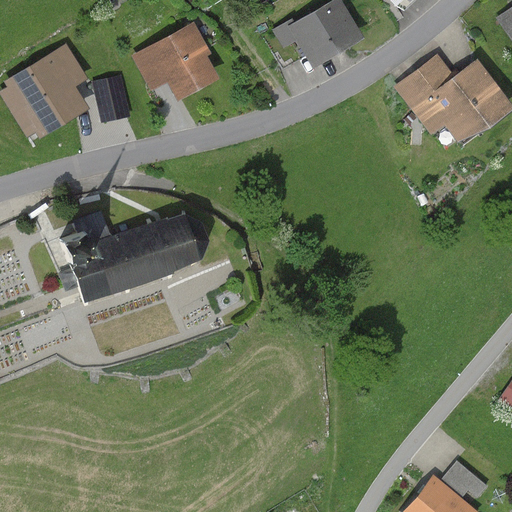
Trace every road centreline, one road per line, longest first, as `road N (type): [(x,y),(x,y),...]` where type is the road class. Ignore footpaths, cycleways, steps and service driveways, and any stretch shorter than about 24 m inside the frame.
road 1 (residential): [(0,190),(288,113),(365,75),(462,0)]
road 2 (track): [(82,167),(87,178),(175,187),(215,204),(293,260),(319,295),(331,350),(330,511)]
road 3 (residential): [(366,511),(511,326)]
